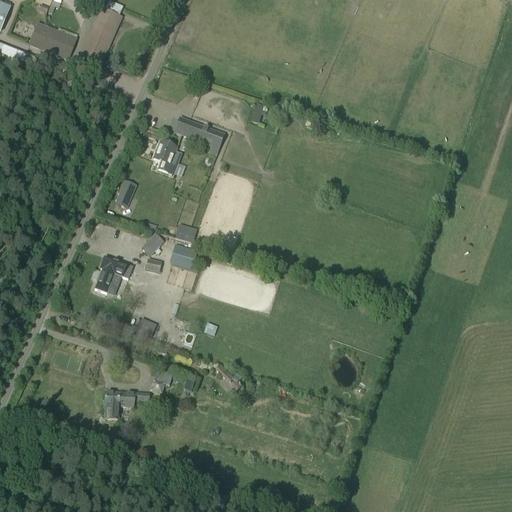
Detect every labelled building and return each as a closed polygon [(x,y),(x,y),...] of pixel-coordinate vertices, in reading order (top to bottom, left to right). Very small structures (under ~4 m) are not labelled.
[(0,0),(0,32),(10,9),(0,4),(0,0)] [(94,26),(87,42),(77,65),(97,73),(114,35),(112,34),(118,18),(103,12),(97,27),(94,26)] [(76,42),(38,26),(30,46),(68,62),(76,42)] [(0,45),(0,52),(21,61),(19,67),(32,72),(37,60),(25,56),(0,45)] [(265,118),(266,114),(263,113),(264,108),(257,106),(251,124),(258,126),(261,117),(265,118)] [(218,152),(224,137),(179,120),(173,135),(218,152)] [(174,167),(179,155),(175,154),(176,150),(159,143),(152,161),(160,164),(157,171),(167,175),(170,166),(174,167)] [(120,199),(126,201),(132,188),(126,185),(120,199)] [(175,241),(192,246),(196,232),(179,226),(175,241)] [(164,244),(155,235),(141,250),(150,259),(164,244)] [(196,254),(175,247),(170,265),(191,271),(196,254)] [(100,271),(101,272),(94,291),(106,295),(114,276),(128,281),(132,269),(126,267),(105,259),(105,258),(100,271)] [(157,274),(159,265),(147,262),(144,271),(157,274)] [(141,322),(136,334),(150,340),(155,328),(141,322)] [(235,393),(241,387),(222,369),(218,374),(230,386),(235,393)] [(169,388),(172,377),(156,372),(153,383),(169,388)] [(256,392),(262,386),(258,382),(252,389),(256,392)] [(133,396),(105,394),(104,407),(105,407),(104,420),(117,421),(118,408),(132,409),(133,402),(148,403),(148,396),(133,395),(133,396)]
